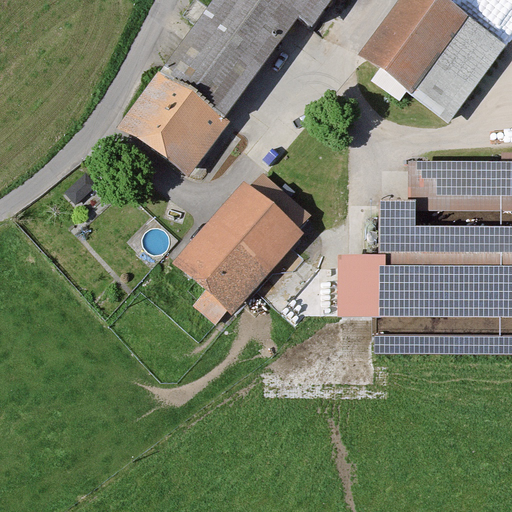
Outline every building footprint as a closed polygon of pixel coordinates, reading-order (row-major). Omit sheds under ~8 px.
[(220,0),(163,79),(226,125),(299,26),(312,36),(338,0),(220,0)] [(438,0),(402,0),(358,59),(449,127),(506,50),(438,0)] [(158,77),(118,134),(188,183),(229,127),(226,125),(163,79),(158,77)] [(511,168),(408,168),(408,194),(410,194),(410,211),(415,211),(415,214),(511,214),(511,168)] [(96,187),(86,176),(66,195),(76,206),(96,187)] [(242,188),(174,267),(226,312),(233,317),(245,303),(301,238),(242,188)] [(410,211),(379,211),(379,321),(511,321),(511,234),(415,234),(415,214),(415,211),(410,211)] [(511,339),(375,338),(375,356),(511,356),(511,339)]
